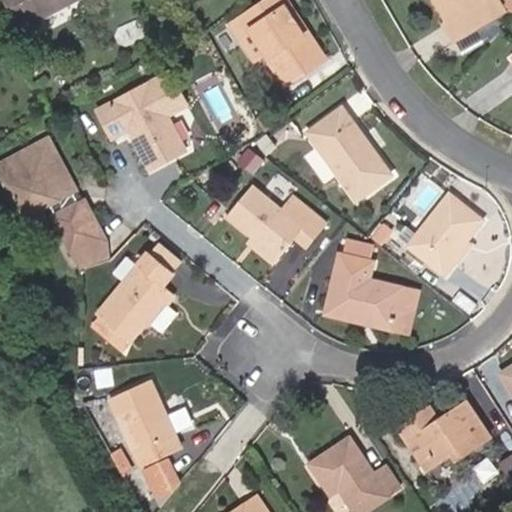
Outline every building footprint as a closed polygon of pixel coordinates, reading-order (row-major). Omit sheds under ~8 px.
[(0,0),(0,3),(18,37),(86,0),(0,0)] [(430,0),(447,27),(444,29),(453,44),(502,15),(493,0),(486,0),(485,1),(484,0),(430,0)] [(286,2),(281,5),(293,24),(298,21),(286,2)] [(293,24),(281,5),(234,35),(260,76),(272,69),(291,96),(327,72),(311,50),(315,47),(298,21),(293,24)] [(311,50),(327,72),(330,69),(315,47),(311,50)] [(134,143),(142,138),(146,146),(139,151),(156,184),(195,163),(176,128),(196,118),(175,79),(100,119),(118,152),(134,143)] [(264,125),(274,139),(291,127),(281,114),(264,125)] [(395,181),(346,115),(314,140),(362,205),(395,181)] [(146,146),(142,138),(134,143),(139,151),(146,146)] [(0,175),(0,176),(28,229),(83,201),(54,149),(0,175)] [(234,222),(260,243),(285,262),(300,244),(311,253),(328,232),(295,205),(287,214),(259,190),(234,222)] [(454,200),(414,250),(448,277),(458,264),(460,265),(472,248),(470,243),(484,223),(454,200)] [(280,269),(285,262),(260,243),(254,250),(280,269)] [(350,261),(347,261),(335,318),(366,325),(368,319),(402,326),(410,290),(374,280),(377,266),(376,266),(379,250),(354,245),(350,261)] [(156,330),(172,313),(166,306),(175,297),(170,293),(181,281),(191,270),(168,248),(158,259),(103,318),(118,334),(131,346),(151,326),(156,330)] [(418,337),(427,293),(410,290),(402,326),(401,333),(418,337)] [(166,306),(172,313),(181,303),(175,297),(166,306)] [(172,313),(156,330),(165,340),(182,323),(172,313)] [(368,319),(366,325),(401,333),(402,326),(368,319)] [(124,353),(131,346),(118,334),(111,342),(124,353)] [(511,360),(503,367),(511,380),(511,360)] [(149,482),(173,468),(167,459),(180,451),(143,386),(106,407),(149,482)] [(471,396),(443,414),(421,428),(440,459),(456,449),(472,437),(478,444),(495,433),(471,396)] [(421,428),(443,414),(433,399),(400,421),(430,467),(440,459),(421,428)] [(374,470),(351,436),(315,459),(334,488),(343,482),(362,510),(403,484),(388,461),(374,470)] [(460,456),(478,444),(472,437),(456,449),(460,456)] [(149,482),(165,510),(184,488),(173,468),(149,482)] [(270,511),(259,495),(247,502),(253,511),(270,511)] [(253,511),(247,502),(231,511),(253,511)]
